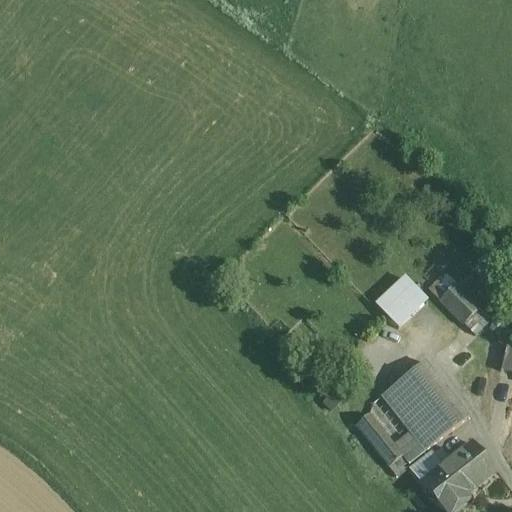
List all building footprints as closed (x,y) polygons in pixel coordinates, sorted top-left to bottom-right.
[(405,273),(373,307),(385,320),(400,337),(434,303),(417,285),(405,273)] [(480,311),(445,278),(439,284),(430,293),(463,328),(480,311)] [(480,311),(464,328),(475,338),(492,321),(480,311)] [(511,348),(506,347),(500,373),(511,375),(511,348)] [(469,420),(424,365),(380,399),(381,400),(382,400),(410,435),(424,453),(424,454),(425,455),(469,420)] [(394,447),(369,417),(355,428),(396,479),(405,472),(404,471),(408,468),(402,459),(403,459),(394,447)] [(410,435),(394,447),(403,459),(402,459),(408,468),(425,455),(424,454),(424,453),(410,435)] [(443,469),(433,456),(432,455),(409,473),(420,487),(421,486),(440,511),(461,511),(470,505),(465,499),(491,481),(495,476),(471,446),(443,469)]
